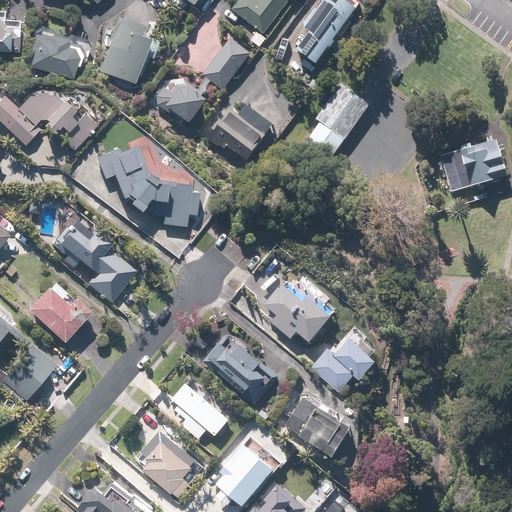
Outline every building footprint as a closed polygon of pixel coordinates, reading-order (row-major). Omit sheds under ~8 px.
[(240,0),(234,8),(266,33),(292,0),(240,0)] [(323,60),(363,5),(355,0),(343,0),(343,1),(341,0),(327,0),(310,25),(316,29),(303,46),(323,60)] [(23,19),(8,19),(9,10),(1,9),(0,8),(0,48),(16,49),(17,35),(23,35),(23,19)] [(103,69),(139,83),(157,36),(148,33),(152,23),(124,13),(103,69)] [(30,64),(75,78),(85,55),(81,46),(74,44),(76,40),(74,36),(59,31),(56,33),(44,29),(40,31),(30,64)] [(234,37),(205,74),(225,89),(254,52),(234,37)] [(173,104),(194,118),(211,94),(191,80),(179,82),(174,89),(167,84),(160,94),(159,102),(169,109),(173,104)] [(334,158),(375,101),(346,81),(320,116),(325,119),(309,140),(334,158)] [(34,94),(22,106),(9,94),(0,102),(0,116),(27,144),(43,128),(39,123),(44,118),(50,118),(62,129),(67,123),(73,129),(82,120),(76,114),(81,108),(70,97),(66,101),(59,93),(34,94)] [(223,117),(210,135),(229,148),(234,141),(256,157),(281,121),(251,101),(244,112),(237,107),(228,120),(223,117)] [(441,153),(452,189),(509,173),(498,136),(441,153)] [(97,156),(105,175),(112,172),(125,202),(134,208),(136,205),(142,209),(144,205),(152,211),(164,213),(163,221),(186,224),(187,213),(197,214),(201,191),(192,190),(193,183),(161,178),(148,170),(137,144),(120,151),(118,147),(97,156)] [(89,281),(113,301),(141,269),(113,245),(116,241),(101,228),(97,232),(81,218),(73,228),(69,225),(55,242),(70,255),(67,259),(77,267),(85,257),(99,270),(89,281)] [(0,220),(0,249),(14,233),(0,220)] [(14,262),(5,270),(11,277),(20,269),(14,262)] [(288,279),(270,301),(283,312),(277,319),(296,336),(303,328),(316,339),(338,312),(313,292),(309,297),(288,279)] [(70,339),(98,309),(82,294),(74,302),(55,283),(34,305),(70,339)] [(0,342),(16,323),(1,311),(0,312),(0,342)] [(257,404),(282,375),(231,331),(206,360),(257,404)] [(338,352),(332,346),(314,367),(343,392),(359,372),(366,378),(383,358),(354,333),(338,352)] [(4,378),(28,399),(59,364),(36,342),(4,378)] [(191,381),(177,396),(184,402),(179,408),(190,417),(185,423),(202,438),(212,427),(220,433),(233,418),(191,381)] [(357,423),(308,394),(291,424),(340,453),(357,423)] [(202,456),(167,426),(148,448),(154,453),(152,457),(155,460),(149,467),(182,496),(195,482),(188,476),(198,465),(196,463),(202,456)] [(227,486),(247,503),(280,466),(250,440),(225,468),(229,472),(221,481),(227,486)] [(300,449),(292,459),(313,476),(316,473),(321,466),(300,449)] [(331,486),(316,473),(313,476),(306,484),(322,497),(331,486)] [(256,502),(247,511),(303,511),(309,506),(278,480),(264,496),(267,500),(262,507),(256,502)] [(81,509),(84,511),(152,511),(135,499),(133,501),(123,494),(122,497),(101,481),(81,509)] [(351,511),(345,506),(344,501),(335,494),(319,511),(351,511)]
